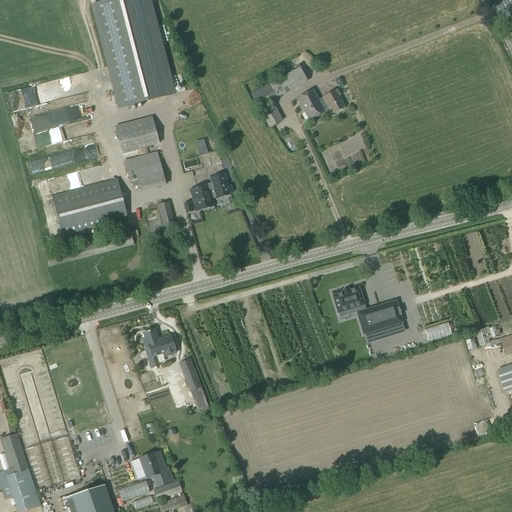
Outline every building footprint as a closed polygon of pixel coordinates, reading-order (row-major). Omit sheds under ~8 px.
[(111,0),(91,5),(118,109),(175,94),(150,0),(111,0)] [(299,69),(251,94),(258,107),(306,82),(299,69)] [(312,91),(295,101),(306,121),(323,112),(322,110),(327,107),(332,116),(345,109),(335,91),(322,98),(324,101),(319,104),(312,91)] [(271,102),(258,109),(266,125),(279,118),(271,102)] [(84,105),(68,107),(69,114),(85,113),(84,105)] [(51,118),(51,114),(29,114),(30,126),(45,126),(45,119),(51,118)] [(152,117),(115,127),(122,155),(159,145),(152,117)] [(157,152),(123,162),(128,178),(135,176),(140,192),(166,185),(157,152)] [(211,184),(190,191),(196,212),(214,207),(212,199),(215,198),(216,200),(230,195),(230,194),(233,193),(231,186),(228,187),(225,175),(210,179),(211,184)] [(117,180),(52,197),(63,238),(127,221),(117,180)] [(169,203),(158,206),(164,227),(175,224),(169,203)] [(190,203),(184,204),(187,214),(193,212),(190,203)] [(130,233),(45,256),(48,268),(134,245),(130,233)] [(379,289),(383,302),(394,298),(389,286),(379,289)] [(364,306),(359,290),(335,297),(338,310),(347,308),(348,311),(357,308),(359,314),(358,314),(364,334),(402,322),(396,303),(365,313),(363,306),(364,306)] [(494,324),(488,326),(492,338),(498,336),(494,324)] [(486,328),(475,331),(479,346),(490,343),(486,328)] [(144,340),(141,341),(147,359),(150,370),(158,367),(155,358),(163,355),(164,358),(176,354),(171,337),(162,340),(162,342),(158,343),(155,331),(142,335),(144,340)] [(511,336),(501,340),(506,358),(511,355),(511,336)] [(474,340),(466,342),(468,352),(477,349),(474,340)] [(190,361),(179,365),(189,393),(200,389),(190,361)] [(511,365),(497,370),(504,393),(511,390),(511,365)] [(10,470),(0,473),(0,484),(16,480),(14,475),(28,471),(17,436),(0,441),(10,470)] [(165,468),(160,452),(138,459),(146,479),(154,476),(155,478),(154,478),(157,487),(173,482),(167,467),(165,468)] [(93,471),(96,479),(112,473),(109,465),(93,471)] [(16,480),(0,484),(0,497),(1,501),(15,497),(19,508),(38,502),(28,471),(14,475),(16,480)] [(177,483),(153,491),(156,501),(181,493),(177,483)] [(67,511),(109,511),(101,487),(63,500),(67,511)] [(183,497),(158,505),(160,511),(170,511),(186,507),(183,497)]
